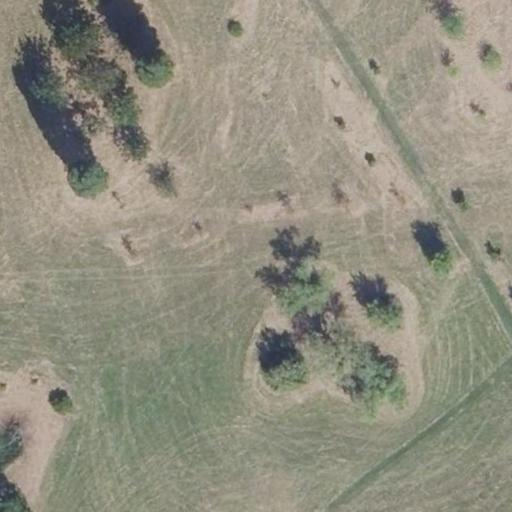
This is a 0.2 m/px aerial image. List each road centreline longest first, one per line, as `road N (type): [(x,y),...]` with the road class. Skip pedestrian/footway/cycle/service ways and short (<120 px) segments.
road 1 (track): [(290,0),(338,89),(511,338)]
road 2 (track): [(511,350),(327,511)]
